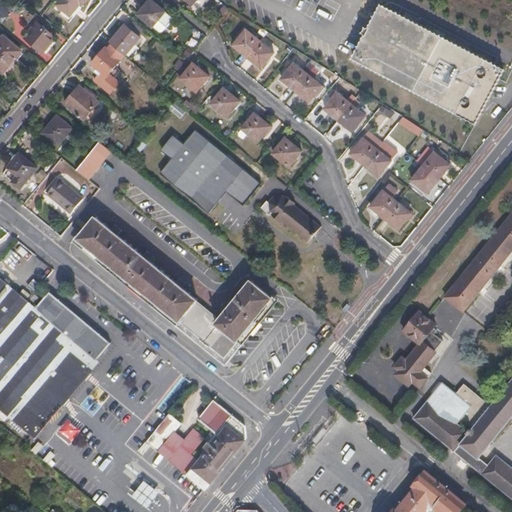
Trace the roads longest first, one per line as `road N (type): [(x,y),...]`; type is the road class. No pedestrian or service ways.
road 1 (residential): [(0,206),(272,429)]
road 2 (residential): [(213,45),(220,62),(322,144),(356,227),(407,270)]
road 3 (secondary): [(407,270),(272,429)]
road 4 (secondary): [(285,439),(407,270)]
road 5 (residential): [(0,139),(117,0)]
road 6 (secondary): [(407,270),(511,140)]
